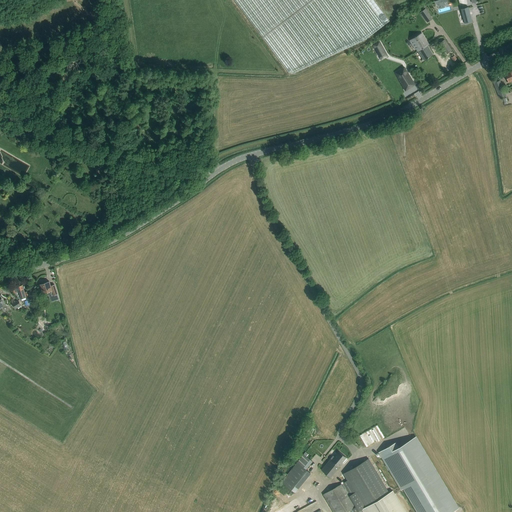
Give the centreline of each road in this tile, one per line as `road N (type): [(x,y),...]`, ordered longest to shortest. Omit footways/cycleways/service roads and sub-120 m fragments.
road 1 (unclassified): [(362,456),(341,434),(360,376),(273,225),(251,155)]
road 2 (unclassified): [(251,155),(385,119),(511,47)]
road 3 (unclassified): [(0,279),(113,240),(251,155)]
road 4 (track): [(0,112),(19,137),(211,175)]
road 5 (unknown): [(410,429),(316,489),(330,511)]
road 6 (track): [(106,0),(101,20),(80,36),(0,63)]
